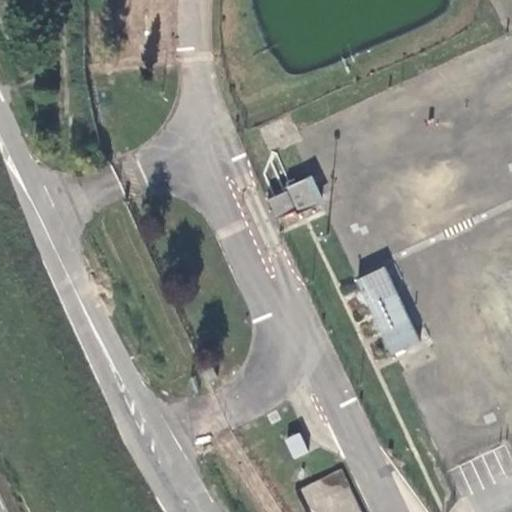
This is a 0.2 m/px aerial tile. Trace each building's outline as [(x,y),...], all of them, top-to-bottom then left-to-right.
[(166,35),(165,17),(140,18),(141,36),(166,35)] [(328,203),(314,174),(286,187),(288,192),(297,212),(299,216),(328,203)] [(276,220),(297,212),(288,192),(267,200),(276,220)] [(357,281),(395,356),(423,342),(385,266),(357,281)] [(294,459),(309,451),(299,431),(284,438),(294,459)] [(304,511),(360,511),(340,469),(294,491),(304,511)]
